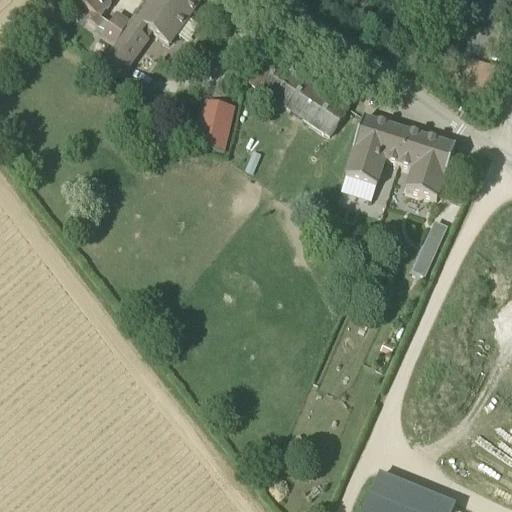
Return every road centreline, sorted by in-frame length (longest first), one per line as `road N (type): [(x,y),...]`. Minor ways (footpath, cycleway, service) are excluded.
road 1 (track): [(511,115),(347,511)]
road 2 (unclassified): [(511,169),(265,0)]
